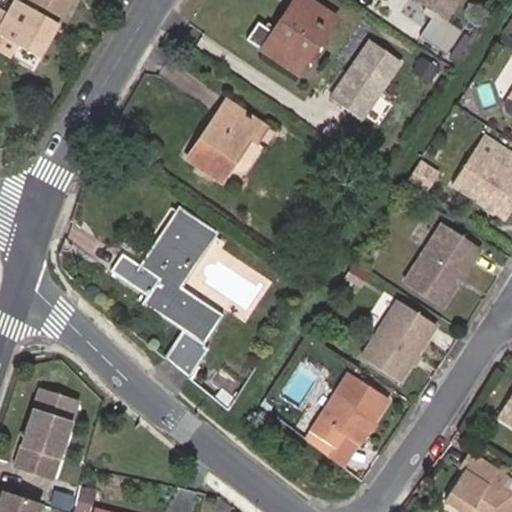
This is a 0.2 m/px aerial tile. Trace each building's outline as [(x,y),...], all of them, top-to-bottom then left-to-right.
[(0,50),(2,52),(9,55),(16,41),(39,54),(58,21),(28,4),(21,0),(15,0),(8,10),(0,23),(0,50)] [(30,0),(28,4),(58,21),(71,0),(30,0)] [(298,75),(337,17),(310,0),(291,0),(271,31),(257,22),(245,40),(298,75)] [(460,0),(412,0),(434,14),(447,22),(460,0)] [(0,23),(8,10),(0,5),(0,23)] [(455,61),(475,30),(465,23),(459,31),(447,22),(434,14),(419,35),(455,61)] [(508,53),(511,47),(511,41),(504,36),(497,45),(508,53)] [(403,61),(368,37),(328,97),(363,120),(403,61)] [(261,147),(255,143),(266,127),(225,100),(184,159),(220,183),(230,168),(238,172),(245,171),(261,147)] [(503,220),(511,206),(511,154),(509,152),(501,165),(474,148),(450,186),(503,220)] [(381,178),(348,155),(337,169),(370,192),(381,178)] [(422,190),(434,172),(418,162),(407,180),(422,190)] [(415,204),(402,196),(398,202),(411,209),(415,204)] [(148,273),(153,266),(147,262),(179,212),(175,210),(138,266),(148,273)] [(219,319),(172,288),(209,232),(179,212),(147,262),(153,266),(148,273),(138,266),(121,255),(109,272),(146,296),(143,301),(185,329),(182,333),(164,359),(187,378),(208,349),(202,345),(219,319)] [(442,307),(479,250),(440,225),(402,281),(442,307)] [(181,287),(216,236),(209,232),(172,288),(219,319),(222,315),(181,287)] [(368,273),(352,262),(343,276),(359,287),(368,273)] [(185,329),(143,301),(140,304),(182,333),(185,329)] [(398,382),(435,326),(396,301),(360,357),(398,382)] [(344,467),(388,401),(346,373),(303,438),(344,467)] [(234,400),(220,389),(213,399),(227,410),(234,400)] [(511,391),(496,417),(511,427),(511,391)] [(60,479),(82,406),(41,393),(18,467),(60,479)] [(511,511),(511,480),(472,455),(443,500),(460,511),(511,511)] [(42,495),(71,504),(77,484),(48,476),(42,495)] [(1,492),(0,495),(0,511),(41,511),(43,504),(1,492)]
